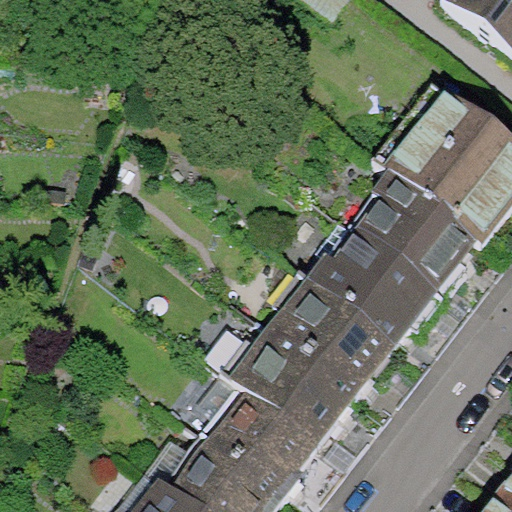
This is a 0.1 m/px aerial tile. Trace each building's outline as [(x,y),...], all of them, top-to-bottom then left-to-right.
[(299,0),(332,25),(350,0),(299,0)] [(511,0),(450,0),(441,12),(511,67),(511,0)] [(511,213),(511,156),(432,96),(373,171),(391,185),(474,250),(480,255),(499,231),(511,213)] [(474,250),(391,185),(349,237),(442,309),(451,297),(467,277),(458,270),(474,250)] [(349,237),(339,229),(315,259),(326,267),(309,290),(311,291),(392,355),(402,342),(408,334),(417,341),(442,309),(349,237)] [(311,291),(272,341),(354,405),(363,392),(392,355),(311,291)] [(325,441),(354,405),(272,341),(259,358),(246,348),(221,381),(240,396),(315,454),(325,441)] [(315,454),(240,396),(201,445),(282,509),(300,487),(293,482),(303,469),(315,454)] [(279,511),(282,509),(201,445),(162,495),(184,511),(279,511)] [(184,511),(162,495),(148,511),(184,511)] [(511,511),(511,497),(510,500),(500,511),(511,511)]
